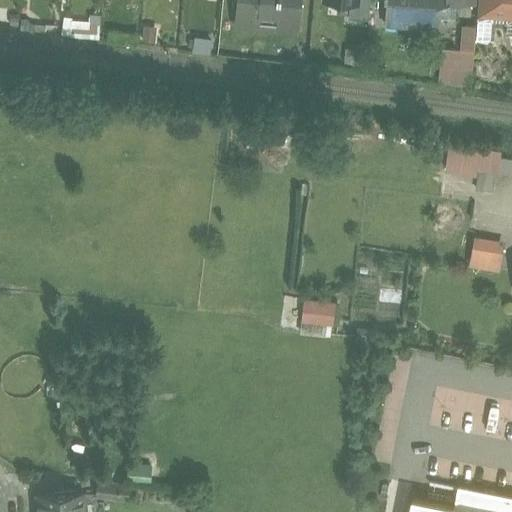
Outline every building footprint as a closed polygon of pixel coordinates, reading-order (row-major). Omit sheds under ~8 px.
[(238,0),(237,18),(277,21),(276,26),(299,29),(301,0),(238,0)] [(352,0),(351,17),(370,18),(371,0),(352,0)] [(387,0),(387,2),(403,4),(401,22),(427,24),(428,13),(442,14),(443,0),(448,0),(460,1),(459,0),(387,0)] [(490,0),(478,0),(477,25),(491,26),(492,11),(490,11),(490,0)] [(511,0),(490,0),(490,11),(492,11),(510,13),(510,9),(511,9),(511,0)] [(93,33),(94,16),(59,15),(59,32),(93,33)] [(465,48),(444,46),(443,57),(474,60),(477,25),(466,24),(465,48)] [(511,171),(511,152),(439,145),(437,169),(473,172),(471,186),(488,188),(490,170),(511,171)] [(465,234),(461,265),(495,269),(499,238),(465,234)] [(329,323),(330,299),(296,298),(295,322),(329,323)] [(394,354),(391,367),(406,370),(409,357),(394,354)] [(392,463),(396,418),(381,417),(377,461),(392,463)] [(130,483),(98,480),(97,493),(114,495),(114,496),(129,498),(130,483)] [(453,503),(389,490),(384,511),(511,511),(511,492),(457,482),(453,503)] [(84,511),(83,489),(39,492),(40,511),(84,511)]
